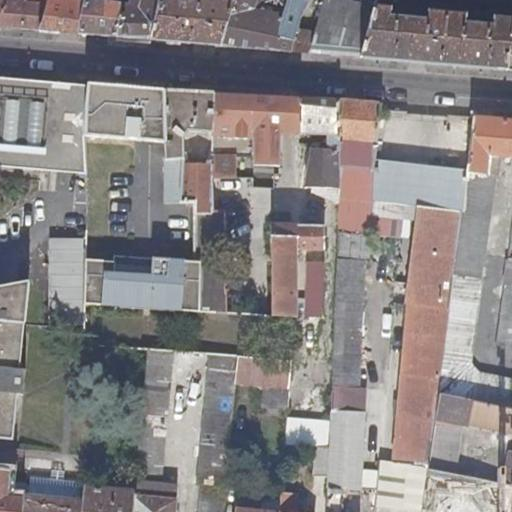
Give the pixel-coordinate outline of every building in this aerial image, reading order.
[(0,0),(0,27),(42,31),(48,0),(0,0)] [(48,0),(42,31),(79,34),(85,3),(77,0),(48,0)] [(79,34),(117,37),(121,5),(86,0),(85,3),(79,34)] [(117,37),(153,40),(163,0),(132,0),(130,7),(121,5),(117,37)] [(163,0),(153,40),(223,46),(236,0),(223,0),(225,2),(204,0),(163,0)] [(236,0),(223,46),(291,52),(296,33),(298,33),(301,23),(300,22),(311,0),(236,0)] [(311,0),(300,22),(301,23),(298,33),(296,33),(291,52),(362,58),(376,9),(379,0),(311,0)] [(393,10),(376,9),(362,58),(511,70),(511,18),(496,18),(496,26),(468,24),(469,16),(431,13),(431,21),(392,18),(393,10)] [(0,168),(87,176),(86,171),(88,134),(89,87),(0,79),(0,168)] [(167,144),(165,91),(89,85),(89,87),(88,134),(120,138),(167,144)] [(213,135),(217,94),(165,91),(167,144),(167,161),(184,161),(185,161),(186,138),(189,132),(213,135)] [(282,134),(300,135),(300,99),(281,97),(217,94),(213,135),(213,142),(217,143),(214,166),(214,178),(235,177),(235,162),(253,163),(253,170),(273,168),(273,175),(279,175),(282,134)] [(315,194),(339,206),(340,169),(341,102),(300,99),(300,135),(328,136),(328,151),(313,149),(307,188),(316,188),(315,194)] [(410,241),(415,241),(460,247),(465,213),(368,202),(374,159),(381,105),(341,102),(340,169),(339,206),(339,232),(369,236),(401,239),(410,241)] [(465,213),(460,247),(451,311),(439,395),(511,409),(511,381),(481,375),(472,364),(485,278),(483,277),(497,178),(499,178),(500,157),(511,158),(511,121),(477,119),(471,170),(465,213)] [(368,202),(465,213),(471,170),(374,159),(368,202)] [(114,258),(87,258),(86,258),(86,309),(202,311),(204,261),(196,261),(196,204),(183,204),(184,166),(184,161),(167,161),(166,205),(194,205),(193,254),(114,253),(114,258)] [(202,311),(227,313),(226,224),(226,212),(214,212),(214,178),(214,166),(184,166),(183,204),(196,204),(196,261),(204,261),(202,311)] [(274,317),(294,319),(294,316),(297,317),(297,251),(325,252),(325,227),(272,227),(274,317)] [(329,478),(327,511),(342,511),(344,490),(361,490),(364,415),(359,415),(369,236),(339,232),(331,423),(330,451),(329,478)] [(408,306),(410,307),(451,311),(460,247),(415,241),(408,306)] [(500,351),(511,352),(511,259),(510,259),(509,271),(511,287),(500,351)] [(308,264),(306,317),(322,318),(324,264),(308,264)] [(0,303),(27,306),(29,282),(0,288),(0,291),(0,303)] [(25,325),(27,306),(0,303),(0,322),(19,324),(25,325)] [(410,307),(394,462),(430,466),(439,395),(451,311),(410,307)] [(0,440),(8,441),(8,439),(7,438),(9,418),(10,418),(10,416),(9,416),(11,395),(24,396),(23,386),(24,379),(27,372),(13,370),(15,350),(17,350),(17,348),(15,347),(17,326),(19,327),(19,324),(0,322),(0,440)] [(161,486),(174,353),(149,351),(136,483),(161,486)] [(200,511),(224,511),(236,388),(239,358),(212,356),(197,488),(202,488),(200,511)] [(288,421),(294,362),(239,358),(236,388),(265,391),(260,443),(286,446),(288,421)] [(430,466),(429,472),(456,477),(464,425),(511,434),(511,452),(511,453),(504,486),(511,487),(511,409),(439,395),(430,466)] [(314,450),(330,451),(331,423),(288,421),(286,446),(285,448),(314,450)] [(313,478),(329,478),(330,451),(314,450),(313,478)] [(380,461),(375,511),(399,511),(400,511),(402,511),(422,511),(423,511),(429,472),(430,466),(394,462),(380,461)] [(133,511),(134,498),(136,483),(122,482),(121,488),(129,489),(129,494),(87,490),(87,493),(84,492),(85,480),(66,478),(66,477),(52,476),(52,477),(32,475),(31,488),(28,487),(28,485),(10,484),(11,473),(0,471),(0,511),(133,511)] [(133,511),(175,511),(177,502),(178,488),(161,486),(136,483),(134,498),(133,511)] [(289,511),(290,511),(296,511),(299,495),(281,493),(281,495),(281,498),(282,498),(280,511),(289,511)] [(281,498),(281,495),(263,494),(261,511),(280,511),(282,498),(281,498)]
